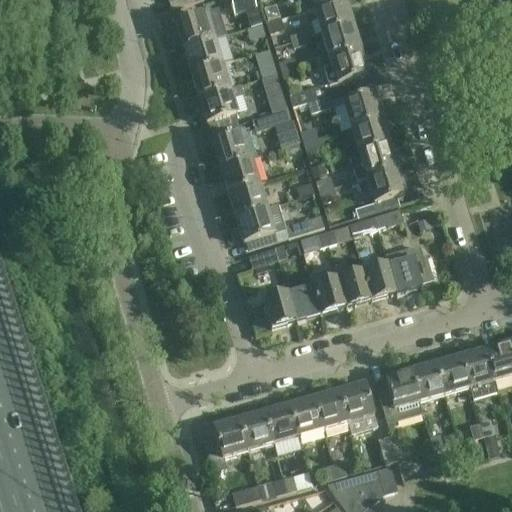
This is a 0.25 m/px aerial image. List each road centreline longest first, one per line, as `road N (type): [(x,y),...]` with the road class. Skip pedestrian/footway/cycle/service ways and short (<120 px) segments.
road 1 (residential): [(489,313),(390,0)]
road 2 (residential): [(158,409),(113,245),(109,143)]
road 3 (residential): [(249,384),(173,139)]
road 4 (residential): [(249,384),(489,313)]
road 5 (residential): [(109,143),(130,110),(132,69),(111,0)]
